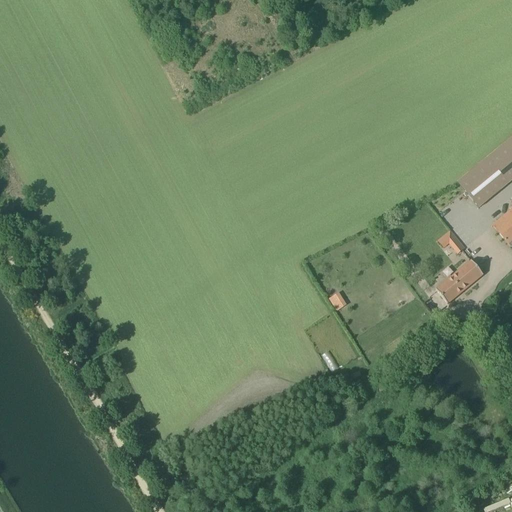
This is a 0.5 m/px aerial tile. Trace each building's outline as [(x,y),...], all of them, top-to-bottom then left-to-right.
[(487,156),(455,182),(476,207),(508,181),(487,156)] [(511,211),(493,228),(510,248),(511,246),(511,211)] [(465,250),(460,244),(453,250),(458,256),(465,250)] [(447,305),(482,276),(470,262),(435,291),(447,305)] [(335,312),(345,306),(337,293),(327,299),(335,312)] [(322,355),(331,373),(338,369),(328,351),(322,355)]
